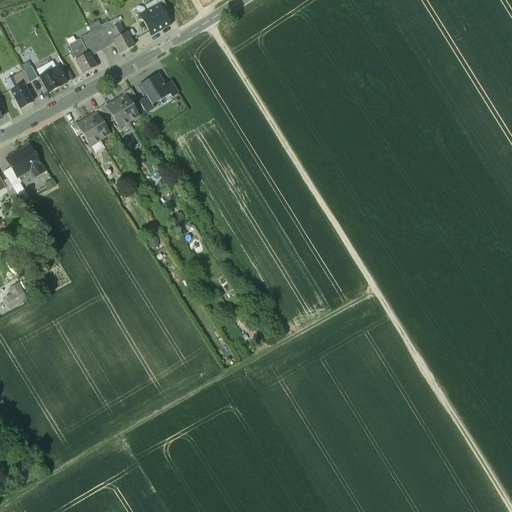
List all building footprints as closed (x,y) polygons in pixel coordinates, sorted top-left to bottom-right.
[(158,6),(164,15),(169,12),(162,0),(154,0),(158,6)] [(164,15),(158,6),(140,16),(151,36),(169,25),(164,15)] [(116,21),(112,24),(114,28),(110,30),(113,37),(112,38),(113,40),(124,35),(116,21)] [(108,47),(101,33),(99,34),(97,30),(91,33),(101,51),(108,47)] [(101,51),(91,33),(86,36),(96,54),(101,51)] [(133,47),(125,34),(124,35),(113,40),(121,54),(133,47)] [(96,54),(86,36),(80,39),(80,40),(88,54),(90,58),(96,54)] [(80,40),(68,46),(72,53),(70,55),(73,60),(75,59),(76,60),(88,54),(80,40)] [(90,58),(88,54),(76,60),(83,74),(95,68),(90,58)] [(63,66),(58,57),(52,60),(56,68),(58,67),(59,69),(63,66)] [(43,67),(36,71),(40,77),(47,73),(43,67)] [(40,77),(39,77),(48,93),(66,83),(59,69),(58,67),(56,68),(47,73),(40,77)] [(31,68),(23,72),(29,83),(38,79),(31,68)] [(23,72),(13,78),(19,88),(24,85),(24,86),(29,83),(23,72)] [(139,87),(145,98),(150,106),(150,105),(168,94),(169,94),(163,86),(157,76),(139,87)] [(19,88),(13,78),(6,81),(10,90),(11,92),(19,88)] [(170,81),(163,86),(169,94),(168,94),(171,99),(178,94),(170,81)] [(19,88),(11,92),(16,100),(13,102),(15,106),(18,104),(20,109),(33,102),(24,86),(24,85),(19,88)] [(130,89),(122,94),(124,97),(125,96),(130,105),(137,100),(130,89)] [(130,105),(125,96),(124,97),(115,102),(128,123),(138,117),(130,105)] [(150,106),(145,98),(138,102),(146,114),(153,110),(150,105),(150,106)] [(128,123),(115,102),(107,107),(106,108),(114,121),(119,129),(128,123)] [(114,121),(106,108),(107,107),(105,105),(99,109),(105,119),(109,124),(114,121)] [(105,119),(99,109),(94,112),(95,114),(96,114),(100,122),(105,119)] [(100,122),(96,114),(95,114),(86,120),(99,141),(109,135),(100,122)] [(99,141),(86,120),(77,126),(81,134),(90,147),(99,141)] [(81,134),(77,126),(75,123),(70,127),(77,137),(81,134)] [(28,147),(6,160),(11,168),(17,178),(30,171),(34,178),(43,172),(28,147)] [(17,178),(11,168),(3,173),(12,188),(20,183),(17,178)] [(12,188),(7,180),(1,184),(4,188),(3,188),(9,197),(15,193),(12,188)] [(25,298),(17,285),(9,290),(12,295),(5,299),(10,307),(25,298)]
